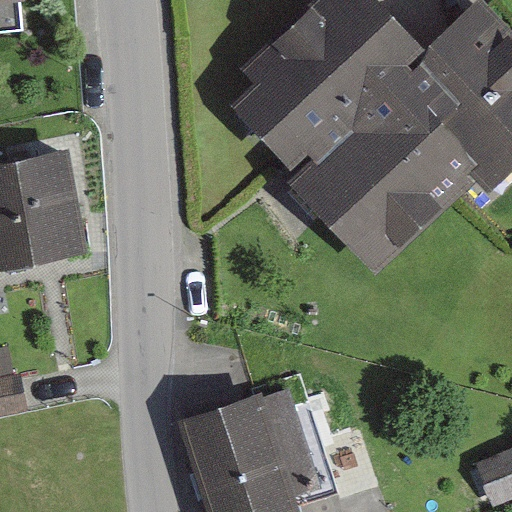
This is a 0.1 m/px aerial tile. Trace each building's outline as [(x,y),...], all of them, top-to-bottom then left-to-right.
[(0,0),(0,29),(20,28),(18,0),(0,0)] [(239,116),(378,268),(511,147),(511,53),(478,15),(428,60),(373,0),(322,0),(240,75),(260,97),(239,116)] [(0,170),(0,274),(87,259),(70,158),(0,170)] [(0,338),(0,401),(31,394),(16,335),(0,338)] [(286,395),(183,428),(210,511),(297,511),(296,507),(320,499),(286,395)] [(511,451),(477,464),(494,509),(511,502),(511,451)]
